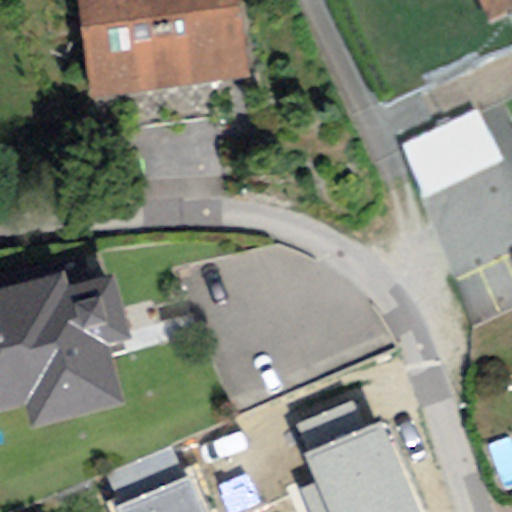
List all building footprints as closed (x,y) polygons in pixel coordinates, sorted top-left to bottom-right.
[(177,88),(162,0),(75,0),(90,100),(177,88)] [(162,0),(177,88),(252,77),(241,0),(162,0)] [(511,0),(480,0),(490,20),(511,8),(511,0)] [(401,146),(424,200),(500,164),(476,111),(401,146)] [(63,275),(0,292),(0,414),(25,407),(31,428),(120,405),(104,345),(128,339),(111,277),(67,289),(63,275)] [(297,426),(308,452),(366,428),(355,402),(297,426)] [(419,511),(382,422),(366,428),(308,452),(303,454),(315,484),(298,491),(307,511),(419,511)] [(171,445),(104,476),(118,507),(185,476),(171,445)] [(110,509),(111,511),(201,511),(185,476),(118,507),(110,509)]
